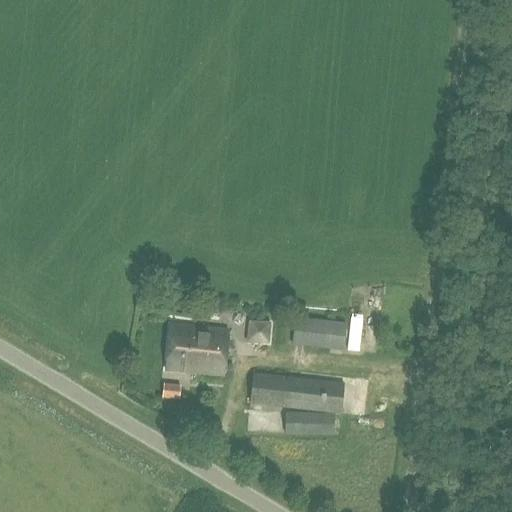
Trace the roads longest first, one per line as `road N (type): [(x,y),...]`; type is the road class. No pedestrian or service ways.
road 1 (track): [(411,511),(465,0)]
road 2 (unclassified): [(272,511),(0,348)]
